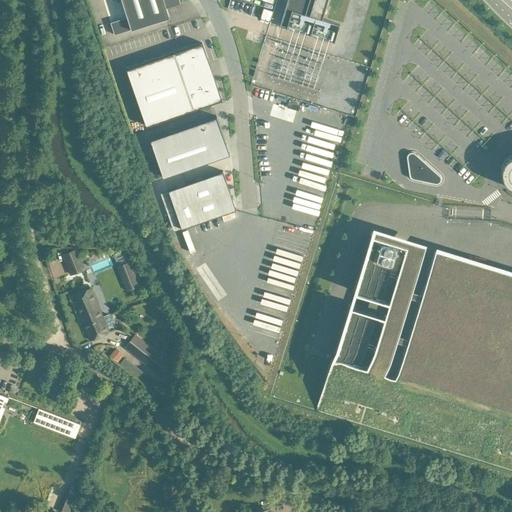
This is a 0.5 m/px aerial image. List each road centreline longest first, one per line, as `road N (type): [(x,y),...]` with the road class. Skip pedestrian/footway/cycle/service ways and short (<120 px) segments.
road 1 (track): [(64,353),(41,284),(26,195),(30,0)]
road 2 (unclassified): [(356,511),(162,422)]
road 3 (unclassified): [(206,0),(217,14),(238,97),(248,206)]
road 4 (unclassified): [(162,422),(95,366),(0,334)]
